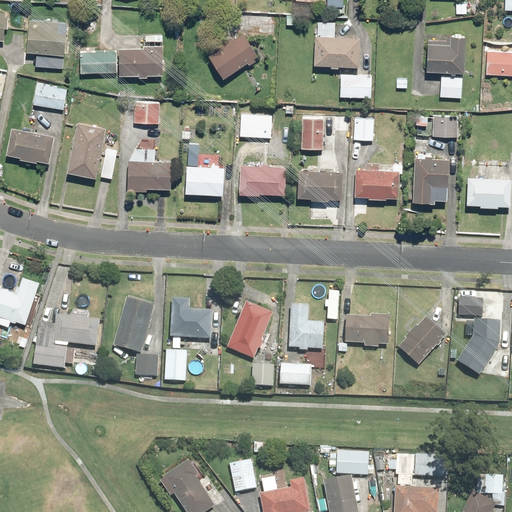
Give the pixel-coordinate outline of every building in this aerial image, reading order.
[(300,15),(287,14),(286,24),(300,25),(300,15)] [(67,22),(29,18),(26,50),(64,53),(67,22)] [(208,53),(223,76),(258,54),(243,31),(208,53)] [(360,37),(315,34),(314,63),(359,65),(360,37)] [(427,38),(425,70),(463,71),(465,36),(446,35),(446,39),(427,38)] [(161,45),(118,46),(119,73),(162,72),(161,45)] [(79,50),(80,73),(116,72),(116,49),(79,50)] [(511,50),(486,49),(485,74),(511,74),(511,50)] [(372,75),(340,73),(339,96),(370,97),(372,75)] [(463,76),(440,74),(438,96),(461,98),(463,76)] [(395,77),(395,88),(408,88),(408,78),(395,77)] [(37,83),(33,104),(64,109),(68,88),(37,83)] [(135,100),(134,122),(159,123),(160,101),(135,100)] [(240,113),(239,138),(252,138),(252,135),(271,136),(272,114),(240,113)] [(433,114),(432,136),(459,137),(460,115),(433,114)] [(324,149),(324,118),(301,117),(301,149),(324,149)] [(354,117),(353,140),(373,140),(374,117),(354,117)] [(105,127),(78,121),(67,170),(94,176),(105,127)] [(54,135),(11,126),(6,152),(49,161),(54,135)] [(117,149),(106,147),(101,176),(112,178),(117,149)] [(414,156),(412,200),(429,201),(430,184),(447,185),(448,158),(414,156)] [(171,160),(127,160),(127,189),(146,190),(146,187),(171,188),(171,160)] [(240,163),(238,193),(258,194),(258,192),(284,194),(285,166),(240,163)] [(223,166),(186,164),(184,191),(221,194),(223,166)] [(399,170),(356,167),(354,195),(398,197),(399,170)] [(297,168),(296,196),(340,198),(341,170),(297,168)] [(467,176),(465,203),(510,205),(511,178),(467,176)] [(0,286),(0,313),(8,316),(25,322),(39,280),(22,275),(17,291),(0,286)] [(128,298),(114,346),(142,354),(156,306),(128,298)] [(191,300),(173,299),(171,338),(212,340),(213,311),(190,310),(191,300)] [(247,303),(228,349),(254,360),(273,314),(247,303)] [(310,306),(292,305),(290,348),(324,350),(325,323),(309,322),(310,306)] [(71,317),(58,315),(54,343),(98,348),(101,321),(89,319),(90,311),(72,309),(71,317)] [(371,318),(348,316),(346,342),(366,344),(365,348),(379,348),(379,345),(389,345),(391,316),(371,314),(371,318)] [(427,317),(399,348),(420,366),(447,336),(427,317)] [(501,322),(475,320),(474,337),(458,363),(480,376),(500,345),(501,322)] [(187,352),(166,351),(165,381),(186,382),(187,352)] [(137,356),(136,376),(159,377),(160,357),(137,356)] [(275,365),(253,364),(252,387),(274,387),(275,365)] [(281,364),(280,385),(311,387),(312,366),(281,364)] [(270,443),(254,442),(253,454),(269,455),(270,443)] [(338,450),(336,474),(367,476),(369,453),(338,450)] [(431,463),(431,456),(396,454),(395,476),(412,477),(446,478),(446,464),(431,463)] [(251,459),(230,464),(236,493),(257,489),(251,459)] [(189,461),(160,481),(172,497),(175,495),(186,511),(208,511),(217,507),(197,478),(199,476),(189,461)] [(359,511),(352,476),(324,482),(329,511),(359,511)] [(378,476),(368,476),(369,496),(379,495),(378,476)] [(292,488),(260,494),(263,511),(311,511),(305,479),(290,482),(292,488)] [(439,511),(440,489),(396,487),(394,511),(439,511)] [(493,511),(497,504),(474,493),(463,511),(493,511)]
